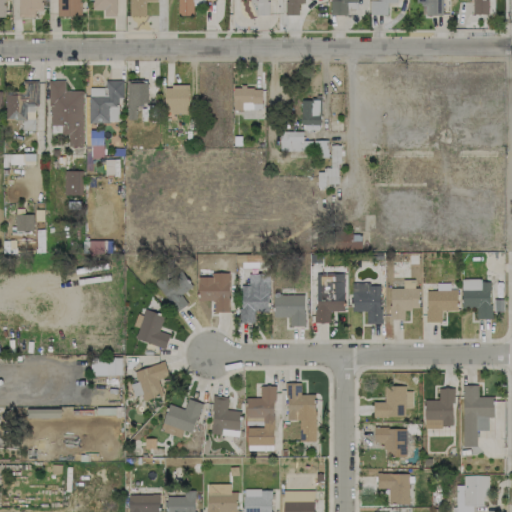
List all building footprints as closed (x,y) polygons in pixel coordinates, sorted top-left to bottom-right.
[(18,0),(19,16),(34,16),(34,10),(43,9),(42,0),(18,0)] [(81,0),(57,0),(57,16),(81,16),(81,0)] [(92,0),(92,9),(103,9),(103,16),(116,16),(116,0),(92,0)] [(145,16),(145,1),(157,1),(156,0),(129,0),(130,16),(145,16)] [(177,0),(177,15),(193,15),(193,5),(203,5),(202,0),(177,0)] [(249,0),(250,3),(255,3),(256,15),(268,15),(267,0),(249,0)] [(285,0),(286,14),(298,14),(298,3),(303,3),(303,0),(285,0)] [(357,0),(329,0),(330,14),(347,14),(347,10),(357,9),(357,0)] [(396,0),(376,0),(370,0),(369,14),(387,15),(387,2),(397,2),(396,0)] [(425,15),(442,15),(441,0),(415,0),(416,4),(425,4),(425,15)] [(487,0),(472,0),(472,14),(488,14),(487,0)] [(37,80),(22,80),(23,91),(4,91),(4,120),(34,119),(34,106),(38,106),(37,80)] [(49,124),(62,124),(62,134),(66,134),(66,146),(82,146),(82,91),(65,91),(65,80),(49,80),(49,124)] [(118,122),(118,97),(122,97),(122,80),(106,80),(106,88),(89,87),(89,122),(118,122)] [(147,81),(127,81),(127,120),(136,120),(136,105),(147,105),(147,81)] [(188,85),(164,85),(164,113),(188,113),(188,85)] [(232,88),(233,110),(262,109),(261,87),(232,88)] [(301,129),(320,129),(319,99),(300,100),(301,129)] [(303,132),(280,131),(279,150),(312,151),(312,140),(302,140),(303,132)] [(327,140),(315,140),(314,157),(327,157),(327,140)] [(330,169),(317,170),(317,184),(339,184),(338,144),(330,144),(330,169)] [(81,195),(82,171),(64,170),(64,194),(81,195)] [(33,212),(15,212),(15,231),(33,231),(33,212)] [(335,236),(336,250),(361,249),(360,235),(335,236)] [(83,241),(83,254),(104,253),(103,241),(83,241)] [(187,304),(180,294),(192,286),(180,268),(156,283),(175,312),(187,304)] [(198,276),(197,301),(214,301),(214,312),(228,312),(229,273),(211,272),(211,277),(198,276)] [(269,274),(248,273),(248,285),(240,285),(240,322),(254,322),(254,309),(268,310),(269,274)] [(315,273),(316,323),(330,322),(329,311),(344,311),(344,273),(315,273)] [(490,279),(461,280),(462,307),(476,307),(476,319),(490,319),(490,279)] [(404,319),(404,309),(418,309),(418,287),(413,287),(413,280),(403,280),(403,288),(390,288),(390,319),(404,319)] [(352,311),(366,311),(366,323),(380,323),(380,283),(351,283),(352,311)] [(441,321),(441,310),(457,310),(457,289),(426,290),(426,322),(441,321)] [(303,294),(273,295),(273,317),(288,316),(289,326),(304,326),(303,294)] [(135,340),(165,347),(169,334),(159,331),(163,314),(143,309),(135,340)] [(121,357),(91,357),(90,374),(121,375),(121,357)] [(134,369),(137,382),(131,384),(133,396),(142,394),(143,399),(162,395),(158,378),(168,376),(165,363),(134,369)] [(314,441),(315,394),(300,394),(300,383),(286,382),(286,420),(299,420),(299,441),(314,441)] [(478,385),(463,385),(463,446),(477,446),(477,430),(488,430),(488,416),(494,416),(494,396),(478,396),(478,385)] [(247,450),(273,450),(273,386),(260,386),(260,398),(246,398),(246,425),(261,425),(261,427),(247,427),(247,450)] [(373,402),(373,416),(404,417),(404,408),(411,408),(412,387),(385,386),(384,402),(373,402)] [(424,400),(424,427),(453,426),(453,388),(438,388),(438,400),(424,400)] [(240,410),(227,410),(227,396),(213,395),(211,434),(239,435),(240,410)] [(180,437),(183,430),(191,433),(202,403),(188,398),(184,409),(169,404),(159,430),(180,437)] [(405,427),(374,428),(374,442),(383,442),(383,456),(405,456),(405,427)] [(408,504),(408,473),(377,473),(376,488),(388,488),(388,503),(408,504)] [(488,496),(488,475),(463,475),(463,486),(455,485),(454,511),(472,511),(473,506),(482,506),(483,496),(488,496)] [(231,511),(237,511),(237,491),(230,492),(230,483),(216,484),(216,492),(206,492),(206,511),(231,511)] [(271,511),(271,489),(242,489),(242,511),(271,511)] [(167,496),(166,511),(195,511),(195,490),(183,490),(183,496),(167,496)] [(313,511),(313,490),(282,491),(282,511),(313,511)] [(128,495),(128,511),(159,511),(159,494),(128,495)]
